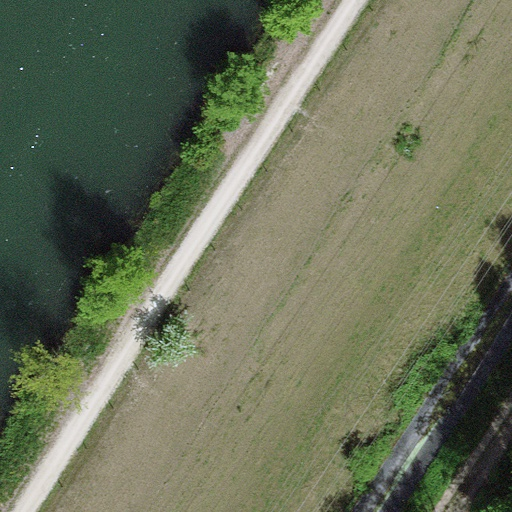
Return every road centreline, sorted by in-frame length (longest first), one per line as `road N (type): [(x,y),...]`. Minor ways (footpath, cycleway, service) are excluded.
road 1 (track): [(338,0),(0,509)]
road 2 (track): [(511,392),(433,511)]
